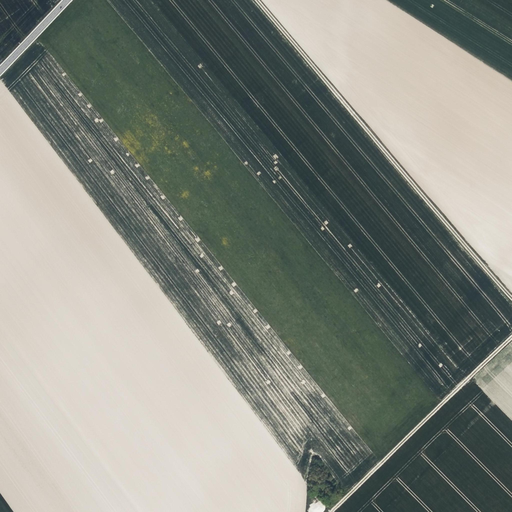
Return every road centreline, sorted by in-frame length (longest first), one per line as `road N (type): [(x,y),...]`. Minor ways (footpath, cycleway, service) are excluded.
road 1 (track): [(511,296),(260,0)]
road 2 (track): [(331,511),(511,337)]
